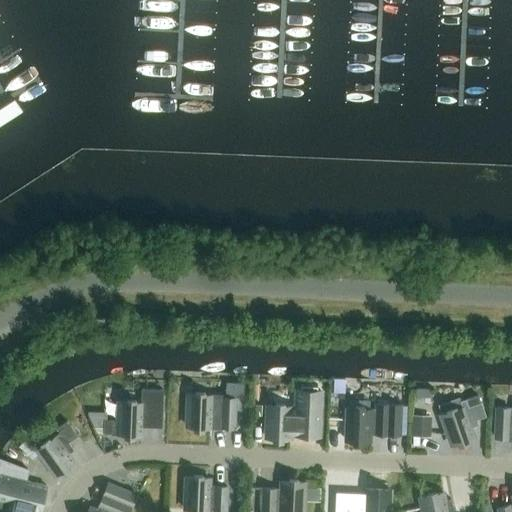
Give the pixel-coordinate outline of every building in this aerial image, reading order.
[(91,319),(91,332),(111,332),(112,320),(91,319)] [(298,389),(298,401),(297,407),(269,406),(267,438),(291,439),(291,431),(321,432),(323,391),(320,391),(320,389),(304,388),(304,390),(298,389)] [(162,426),(164,391),(143,390),(143,404),(119,403),(118,421),(104,421),(104,412),(86,411),(86,413),(93,427),(104,427),(103,434),(142,435),(142,425),(162,426)] [(213,396),(189,395),(188,427),(212,428),(222,428),(235,429),(236,398),(223,398),(224,396),(213,396)] [(479,396),(466,400),(469,407),(481,402),(479,396)] [(261,415),(262,404),(252,403),(252,415),(261,415)] [(348,409),(347,441),(371,442),(371,434),(401,435),(402,405),(377,404),(377,410),(348,409)] [(464,407),(441,415),(452,445),(474,437),(464,407)] [(497,408),(495,438),(511,438),(511,414),(510,414),(510,408),(497,408)] [(412,415),(411,437),(431,437),(432,416),(412,415)] [(37,451),(56,476),(75,462),(69,454),(74,450),(69,443),(78,436),(68,421),(57,429),(60,434),(37,451)] [(40,511),(48,485),(3,473),(0,483),(0,507),(8,510),(7,511),(40,511)] [(186,478),(185,510),(214,511),(213,511),(226,511),(228,487),(210,486),(210,479),(186,478)] [(318,501),(319,488),(305,487),(306,483),(282,482),(281,489),(263,489),(262,511),(304,511),(305,500),(318,501)] [(108,484),(97,511),(90,509),(88,511),(128,511),(135,495),(108,484)] [(337,494),(335,511),(388,511),(390,491),(367,490),(366,496),(337,494)] [(444,493),(420,498),(423,511),(454,511),(452,499),(445,500),(444,493)]
